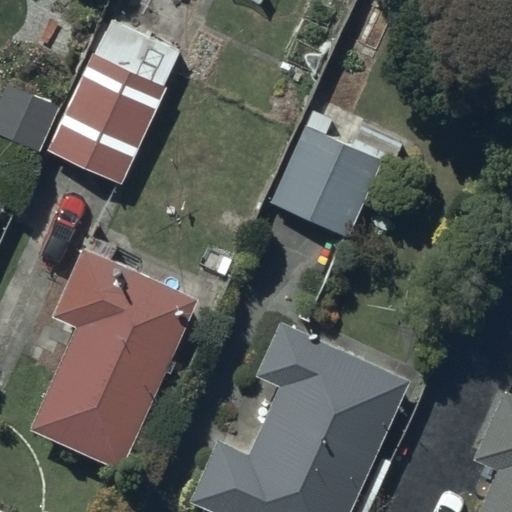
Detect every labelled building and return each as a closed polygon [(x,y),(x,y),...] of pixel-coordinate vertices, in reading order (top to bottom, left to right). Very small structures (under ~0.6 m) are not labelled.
[(181,39),(108,5),(46,137),(119,171),(181,39)] [(303,110),(265,191),(345,228),(383,147),(303,110)] [(196,282),(82,231),(50,301),(73,311),(26,414),(118,455),(196,282)] [(216,423),(187,487),(240,511),(341,511),(409,367),(278,307),(253,362),(277,373),(247,437),(216,423)] [(511,511),(511,380),(503,376),(472,445),(494,456),(468,511),(511,511)]
